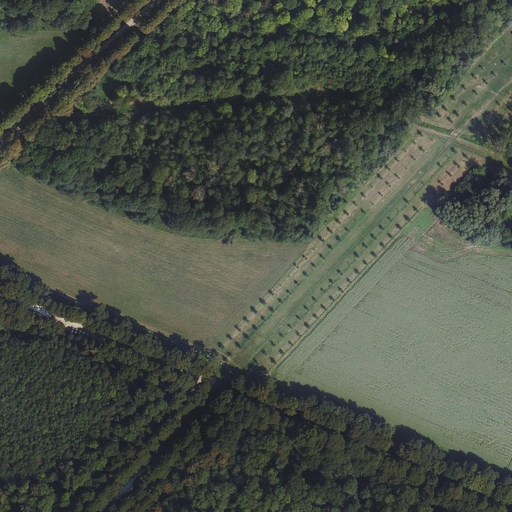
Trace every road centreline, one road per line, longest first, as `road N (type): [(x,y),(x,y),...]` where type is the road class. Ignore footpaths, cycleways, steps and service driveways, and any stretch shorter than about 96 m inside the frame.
road 1 (track): [(107,511),(511,73)]
road 2 (track): [(511,507),(0,295)]
road 3 (track): [(0,140),(156,0)]
